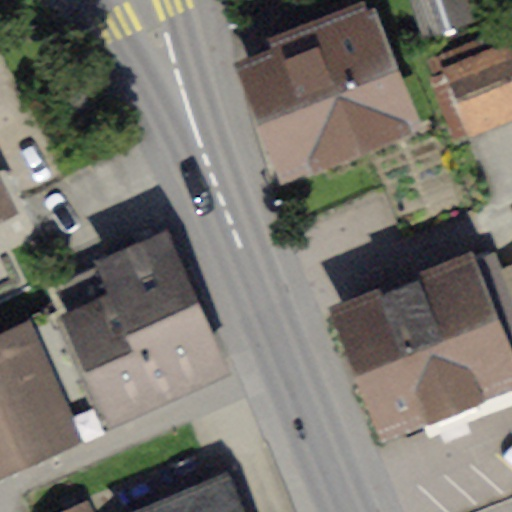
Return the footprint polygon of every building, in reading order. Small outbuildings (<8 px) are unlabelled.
[(258,70),(293,157),(398,116),(355,9),(290,35),(294,46),(280,51),(284,60),(258,70)] [(471,128),(511,111),(511,45),(448,71),(471,128)] [(157,245),(65,285),(79,317),(0,350),(0,458),(212,367),(157,245)] [(511,301),(493,255),(352,308),(398,420),(509,376),(498,348),(511,342),(511,301)] [(230,511),(217,480),(140,511),(230,511)]
